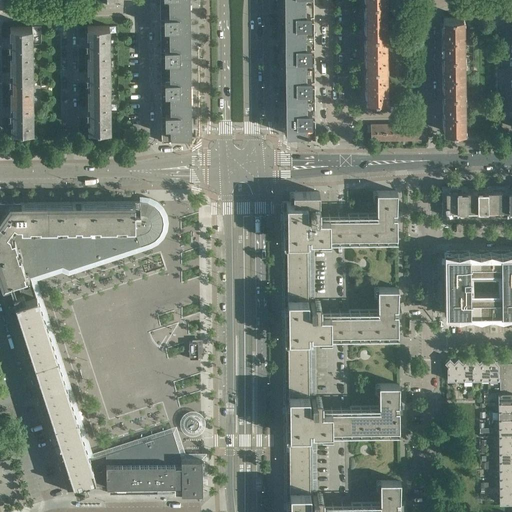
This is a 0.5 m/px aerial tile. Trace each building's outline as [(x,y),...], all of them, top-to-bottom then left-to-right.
[(190,135),(189,24),(188,0),(159,0),(160,18),(164,19),(164,23),(160,24),(160,51),(165,51),(165,56),(160,56),(161,83),(165,84),(165,88),(161,89),(161,116),(165,116),(165,121),(161,121),(161,141),(180,141),(180,135),(190,135)] [(314,49),(314,22),(310,22),(310,17),(314,17),(313,0),(284,0),(286,134),(296,134),(296,140),(315,139),(315,120),(311,119),(311,115),(315,114),(315,87),(310,86),(310,82),(315,82),(314,55),(310,54),(310,50),(314,49)] [(385,34),(385,2),(366,2),(366,34),(385,34)] [(463,55),(462,17),(443,17),(444,55),(463,55)] [(109,60),(109,25),(87,26),(87,34),(90,34),(90,42),(90,52),(88,52),(88,60),(109,60)] [(32,61),(32,26),(10,26),(10,35),(12,35),(13,53),(10,53),(10,61),(32,61)] [(385,66),(385,34),(366,34),(366,67),(385,66)] [(463,93),(463,74),(463,55),(444,55),(444,93),(463,93)] [(110,95),(110,77),(109,60),(88,60),(88,69),(90,69),(90,79),(90,87),(88,87),(88,95),(110,95)] [(33,96),(32,78),(32,61),(10,61),(11,70),(13,70),(13,88),(11,88),(11,96),(33,96)] [(386,99),(385,66),(366,67),(367,99),(386,99)] [(464,131),(463,111),(463,93),(444,93),(445,131),(464,131)] [(110,130),(110,112),(110,95),(88,95),(88,103),(90,103),(90,111),(90,121),(88,121),(88,130),(110,130)] [(33,130),(33,113),(33,96),(11,96),(11,104),(13,104),(13,122),(11,122),(11,131),(33,130)] [(385,137),(385,124),(371,124),(371,131),(371,139),(378,139),(378,137),(385,137)] [(399,138),(399,124),(385,124),(385,137),(392,137),(392,139),(399,138)] [(412,137),(412,124),(399,124),(399,138),(405,138),(405,137),(412,137)] [(427,138),(427,127),(426,124),(412,124),(412,137),(420,137),(420,138),(427,138)] [(511,215),(511,189),(445,190),(446,204),(444,204),(444,207),(446,207),(446,216),(511,215)] [(317,492),(316,430),(336,429),(350,429),(350,434),(351,434),(360,434),(361,434),(369,434),(370,434),(371,434),(379,434),(380,434),(388,434),(390,434),(398,434),(399,434),(399,429),(399,409),(402,409),(402,403),(399,403),(399,383),(375,384),(375,394),(379,394),(379,405),(350,406),(350,409),(335,409),(321,409),(321,407),(322,407),(322,405),(322,398),(321,398),(321,396),(316,396),(315,333),(335,333),(349,333),(349,338),(350,338),(359,338),(360,338),(368,338),(369,337),(369,338),(378,338),(378,337),(379,337),(379,338),(387,338),(387,337),(389,337),(389,338),(397,337),(398,337),(398,332),(398,312),(401,312),(400,306),(398,306),(398,287),(374,287),(374,298),(378,298),(378,309),(349,309),(349,312),(335,312),(320,312),(320,310),(320,308),(321,308),(321,302),(320,302),(320,299),(315,299),(315,266),(314,237),(334,237),(348,236),(348,241),(349,241),(349,242),(357,241),(359,241),(367,241),(368,241),(377,241),(378,241),(386,241),(388,241),(396,241),(397,241),(397,236),(397,216),(400,216),(399,210),(397,210),(397,190),(373,191),(373,201),(377,201),(377,213),(348,213),(348,216),(334,216),(319,216),(319,214),(319,212),(320,212),(320,205),(319,205),(319,202),(320,202),(319,191),(289,192),(289,201),(281,201),(281,203),(281,211),(281,222),(281,230),(282,230),(282,231),(281,231),(281,240),(282,240),(282,241),(281,241),(282,249),(282,251),(282,259),(282,260),(282,269),(282,270),(282,278),(282,279),(282,288),(282,289),(282,298),(282,299),(282,307),(283,318),(282,318),(282,326),(283,326),(283,328),(282,328),(283,336),(283,337),(283,346),(283,347),(283,355),(283,357),(283,365),(283,366),(283,375),(283,376),(283,384),(283,386),(283,385),(283,394),(283,395),(283,404),(284,404),(284,415),(283,415),(283,423),(284,423),(284,424),(283,424),(284,432),(284,434),(284,442),(284,443),(284,452),(284,453),(284,461),(284,463),(284,471),(284,472),(284,481),(284,482),(284,490),(285,490),(285,492),(284,492),(284,500),(285,500),(285,511),(284,511),(400,511),(400,505),(403,505),(403,499),(400,499),(400,480),(376,480),(376,491),(380,491),(380,502),(351,502),(351,505),(336,505),(323,505),(323,501),(323,494),(322,494),(322,492),(317,492)] [(100,236),(100,228),(113,228),(133,228),(133,222),(133,201),(21,202),(21,237),(48,237),(48,270),(62,266),(69,269),(81,265),(80,237),(100,236)] [(162,215),(159,209),(154,205),(148,202),(142,201),(133,201),(133,222),(163,222),(162,216),(162,215)] [(21,237),(21,202),(0,202),(0,253),(21,247),(21,237)] [(155,239),(159,235),(162,229),(163,222),(133,222),(133,228),(133,248),(149,242),(155,239)] [(113,254),(113,228),(100,228),(100,236),(100,258),(113,254)] [(133,248),(133,228),(113,228),(113,254),(133,248)] [(100,258),(100,236),(80,237),(81,265),(100,258)] [(48,270),(48,237),(21,237),(21,247),(0,253),(0,281),(1,286),(27,278),(27,277),(48,270)] [(511,313),(511,254),(446,255),(447,314),(511,313)] [(95,479),(37,296),(30,298),(28,292),(13,297),(16,305),(9,309),(68,491),(75,490),(74,486),(88,481),(95,479)] [(201,356),(201,340),(193,340),(193,342),(189,342),(189,358),(198,358),(198,356),(201,356)] [(490,364),(487,361),(482,356),(478,361),(481,364),(481,379),(490,379),(490,364)] [(498,369),(498,363),(491,356),(487,361),(490,364),(490,379),(499,379),(499,378),(498,375),(498,369)] [(148,357),(147,373),(154,373),(154,368),(159,368),(159,357),(148,357)] [(456,363),(453,361),(449,357),(445,362),(447,364),(447,379),(456,379),(456,363)] [(465,379),(464,364),(461,361),(457,357),(453,361),(456,363),(456,379),(465,379)] [(473,364),(470,361),(466,357),(461,361),(464,364),(465,379),(473,379),(473,364)] [(481,379),(481,364),(478,361),(474,357),(470,361),(473,364),(473,379),(481,379)] [(511,392),(500,392),(498,392),(498,401),(511,400),(511,392)] [(511,400),(498,401),(498,409),(511,408),(511,400)] [(511,408),(498,409),(499,417),(511,417),(511,408)] [(201,425),(202,423),(201,420),(200,418),(199,416),(197,415),(195,414),(192,414),(190,414),(188,415),(186,416),(184,418),(184,420),(183,423),(184,425),(185,427),(186,429),(188,431),(190,432),(193,432),(195,432),(196,431),(197,431),(197,430),(198,430),(199,429),(200,428),(200,427),(201,426),(201,425)] [(511,417),(499,417),(499,426),(511,425),(511,417)] [(511,425),(499,426),(499,434),(511,434),(511,425)] [(202,492),(202,462),(202,457),(185,458),(181,451),(179,452),(173,432),(155,437),(106,453),(106,485),(108,485),(110,493),(173,493),(175,485),(181,484),(181,492),(202,492)] [(511,434),(499,434),(499,443),(511,442),(511,434)] [(511,442),(499,443),(499,451),(511,451),(511,442)] [(511,451),(499,451),(499,460),(511,459),(511,451)] [(511,459),(499,460),(499,468),(511,468),(511,459)] [(511,468),(499,468),(499,477),(511,476),(511,468)] [(511,476),(499,477),(499,485),(511,484),(511,476)] [(511,484),(499,485),(499,493),(511,493),(511,484)] [(511,493),(499,493),(499,503),(511,502),(511,493)]
